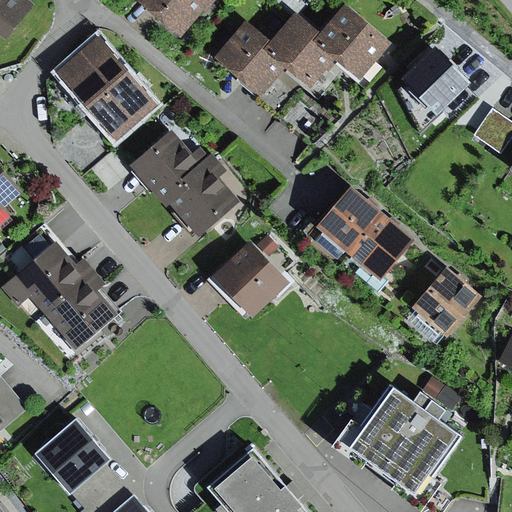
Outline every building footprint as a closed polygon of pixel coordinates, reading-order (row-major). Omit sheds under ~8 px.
[(0,0),(0,35),(24,7),(15,0),(0,0)] [(130,0),(173,40),(210,0),(130,0)] [(265,46),(244,27),(214,61),(255,98),(280,71),(305,93),(332,63),(358,86),(392,47),(344,4),(314,37),(291,17),(265,46)] [(97,39),(54,73),(108,142),(151,108),(97,39)] [(511,136),(511,127),(487,109),(465,140),(494,161),(511,136)] [(171,133),(130,169),(163,206),(204,170),(171,133)] [(511,162),(503,175),(511,182),(511,162)] [(204,170),(163,206),(199,247),(240,211),(204,170)] [(0,176),(0,211),(18,195),(0,176)] [(348,189),(312,229),(344,258),(380,218),(348,189)] [(380,218),(344,258),(379,290),(415,250),(380,218)] [(50,241),(9,277),(42,314),(83,278),(50,241)] [(250,244),(210,276),(243,318),(283,286),(250,244)] [(443,269),(405,309),(438,340),(475,299),(443,269)] [(83,278),(42,314),(78,355),(119,319),(83,278)] [(393,382),(347,442),(420,497),(467,434),(442,416),(449,406),(423,387),(414,398),(393,382)] [(111,456),(80,419),(39,454),(70,491),(106,460),(111,456)] [(320,511),(260,446),(217,485),(241,511),(320,511)] [(116,511),(136,495),(106,460),(70,491),(85,509),(83,511),(116,511)] [(15,511),(0,492),(0,511),(15,511)] [(151,511),(136,495),(116,511),(151,511)]
